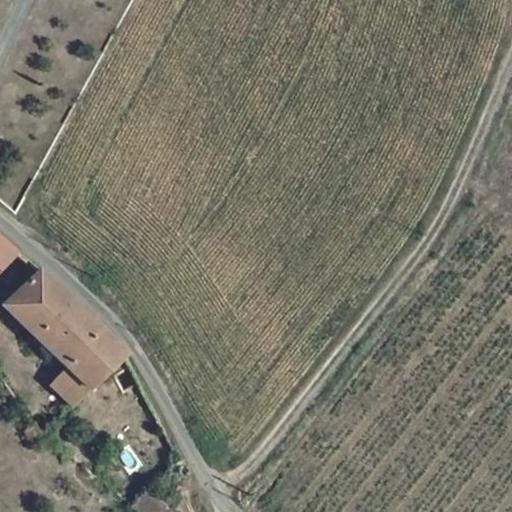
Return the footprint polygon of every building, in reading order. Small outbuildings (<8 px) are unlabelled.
[(0,236),(0,272),(19,253),(0,236)] [(125,355),(38,273),(6,307),(67,370),(89,393),(125,355)] [(72,410),(89,393),(67,370),(51,387),(72,410)] [(50,436),(33,419),(22,430),(39,447),(50,436)] [(163,511),(141,492),(133,502),(143,511),(163,511)]
